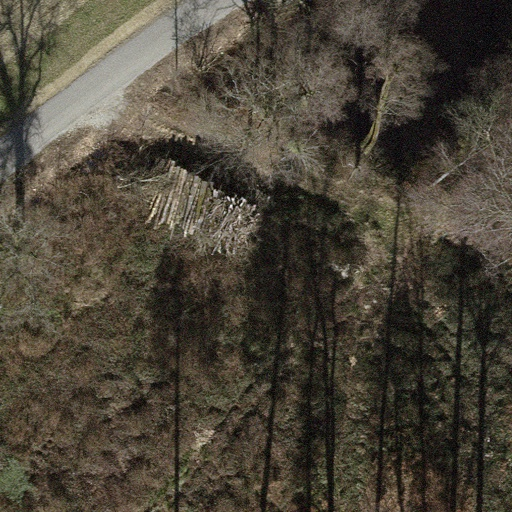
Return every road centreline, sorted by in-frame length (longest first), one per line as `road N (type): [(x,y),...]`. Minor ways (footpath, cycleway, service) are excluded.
road 1 (track): [(84,97),(394,201),(437,206),(511,195)]
road 2 (track): [(217,0),(138,53),(0,167)]
